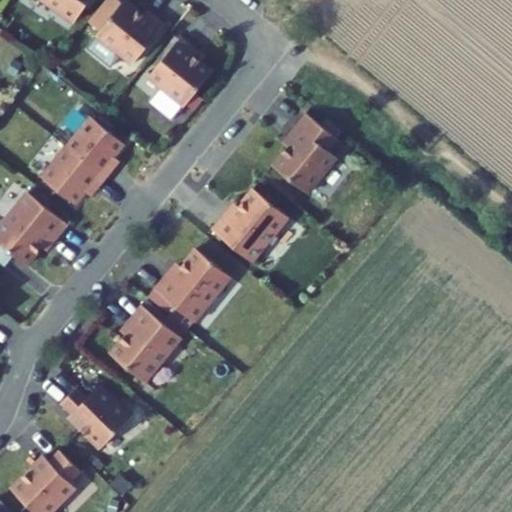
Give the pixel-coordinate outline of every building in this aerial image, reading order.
[(33,0),(57,16),(67,0),(33,0)] [(114,58),(147,18),(135,8),(130,13),(125,9),(114,0),(101,0),(79,28),(114,58)] [(130,13),(135,8),(130,3),(125,9),(130,13)] [(175,41),(163,31),(130,71),(166,100),(194,66),(176,51),(171,46),(175,41)] [(180,45),(175,41),(171,46),(176,51),(180,45)] [(47,140),(87,172),(97,160),(91,156),(95,151),(106,137),(72,109),(47,140)] [(289,153),(274,172),(308,200),(338,164),(329,157),(339,146),(308,120),(288,144),(293,148),(289,153)] [(47,140),(22,170),(57,198),(68,185),(72,180),(77,184),(87,172),(47,140)] [(293,148),(288,144),(284,149),(289,153),(293,148)] [(91,156),(97,160),(101,155),(95,151),(91,156)] [(73,189),(77,184),(72,180),(68,185),(73,189)] [(32,239),(50,218),(9,185),(0,196),(0,251),(8,258),(23,240),(27,235),(32,239)] [(230,214),(213,236),(253,269),(290,223),(255,196),(240,214),(236,219),(230,214)] [(234,209),(230,214),(236,219),(240,214),(234,209)] [(28,244),(32,239),(27,235),(23,240),(28,244)] [(172,274),(155,295),(195,328),(231,283),(197,255),(182,273),(177,278),(172,274)] [(176,269),(172,274),(177,278),(182,273),(176,269)] [(182,344),(142,311),(125,332),(130,336),(126,341),(111,360),(146,388),(182,344)] [(130,336),(125,332),(121,337),(126,341),(130,336)] [(73,418),(69,423),(100,454),(132,422),(100,391),(87,404),(76,393),(63,407),(73,418)] [(82,478),(60,456),(49,467),(39,477),(35,472),(12,495),(29,511),(57,511),(76,493),(71,488),(82,478)] [(39,477),(49,467),(44,462),(35,472),(39,477)]
